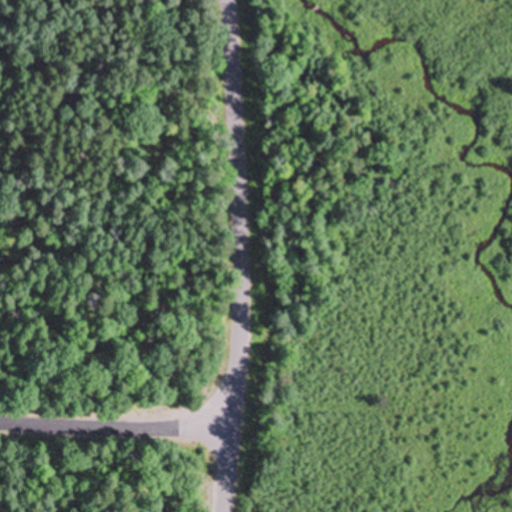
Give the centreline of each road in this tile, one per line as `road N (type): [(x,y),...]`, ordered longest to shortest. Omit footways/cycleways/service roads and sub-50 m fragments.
road 1 (residential): [(234,432),(241,334),(226,0)]
road 2 (residential): [(234,432),(0,421)]
